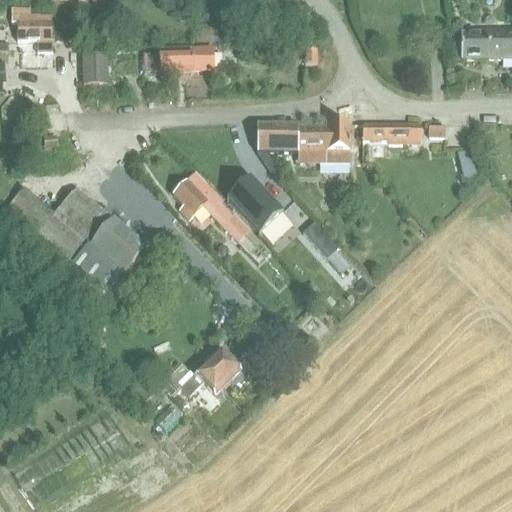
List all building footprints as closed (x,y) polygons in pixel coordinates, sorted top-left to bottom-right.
[(29,12),(12,12),(12,17),(12,26),(17,26),(17,45),(41,45),(41,54),(51,53),(51,45),(51,19),(29,18),(29,12)] [(73,44),(73,26),(52,26),(52,44),(73,44)] [(454,64),(511,63),(511,31),(479,32),(479,37),(461,37),(461,27),(452,27),(454,64)] [(442,32),(431,33),(432,48),(443,47),(442,32)] [(143,76),(193,75),(193,74),(212,74),(211,52),(191,52),(191,57),(143,58),(143,76)] [(305,68),(317,68),(316,54),(304,54),(305,68)] [(0,89),(15,90),(16,59),(16,58),(0,58),(0,89)] [(107,87),(106,60),(82,60),(83,87),(107,87)] [(350,169),(350,156),(350,130),(326,130),(326,132),(297,132),(297,130),(257,130),(257,157),(266,157),(298,157),(298,169),(350,169)] [(420,148),(421,130),(408,130),(362,130),(362,146),(388,146),(388,149),(393,149),(402,149),(402,145),(406,145),(406,148),(420,148)] [(428,141),(444,141),(444,130),(428,130),(428,141)] [(52,139),(43,140),(44,151),(52,151),(52,139)] [(470,154),(456,157),(460,170),(474,166),(470,154)] [(266,157),(257,157),(271,177),(277,173),(266,157)] [(187,186),(173,199),(183,210),(179,214),(188,224),(192,220),(202,210),(209,217),(210,217),(227,235),(259,268),(270,257),(258,245),(238,223),(233,219),(231,221),(219,208),(221,206),(195,179),(187,186)] [(252,182),(230,203),(261,237),(283,215),(252,182)] [(7,211),(79,273),(108,299),(147,254),(76,193),(53,219),(23,193),(7,211)] [(312,227),(302,237),(314,250),(325,240),(313,227),(312,227)] [(214,399),(239,375),(220,355),(192,382),(181,371),(161,391),(173,403),(181,395),(188,402),(203,388),(214,399)] [(169,410),(155,424),(163,432),(177,418),(169,410)]
